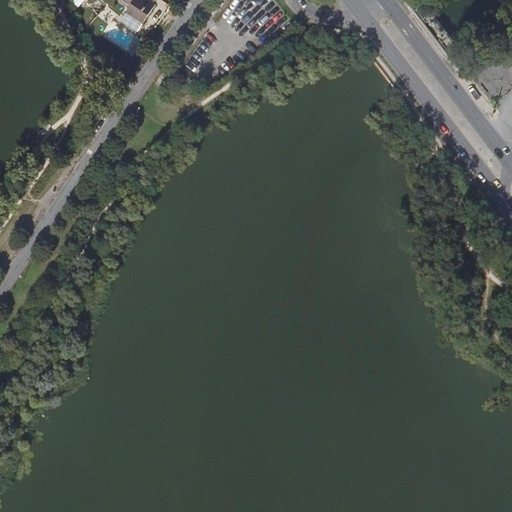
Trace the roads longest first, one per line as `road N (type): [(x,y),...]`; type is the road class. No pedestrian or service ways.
road 1 (residential): [(197,0),(0,294)]
road 2 (primary): [(367,19),(502,193)]
road 3 (primary): [(511,163),(389,6)]
